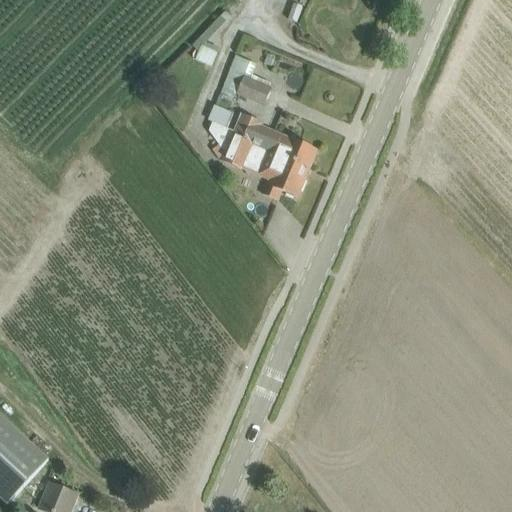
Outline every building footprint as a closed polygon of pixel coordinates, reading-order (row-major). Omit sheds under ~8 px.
[(195,62),(210,68),(219,49),(203,42),(195,62)] [(263,106),(270,90),(249,82),(256,67),(237,58),(220,95),(232,101),(236,94),(263,106)] [(239,115),(231,135),(230,136),(253,145),(266,150),(309,167),(315,152),(290,142),(260,129),(262,125),(239,115)] [(309,167),(266,150),(253,145),(230,136),(225,133),(227,130),(210,123),(207,131),(218,145),(213,150),(222,162),(242,171),(246,161),(266,169),(262,177),(268,180),(262,195),(277,201),(281,192),(296,198),(309,167)] [(0,499),(7,506),(48,461),(0,416),(0,499)] [(39,511),(41,511),(70,511),(77,497),(48,486),(39,511)]
